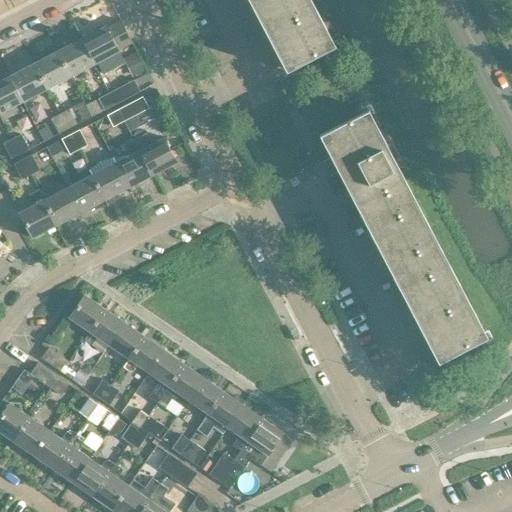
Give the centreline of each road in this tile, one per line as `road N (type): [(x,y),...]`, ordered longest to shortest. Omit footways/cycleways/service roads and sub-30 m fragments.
road 1 (unclassified): [(393,478),(235,184)]
road 2 (residential): [(0,338),(29,295),(235,184)]
road 3 (unclassified): [(235,184),(140,0)]
road 4 (secondary): [(430,0),(511,157)]
road 5 (tertiary): [(393,478),(511,416)]
